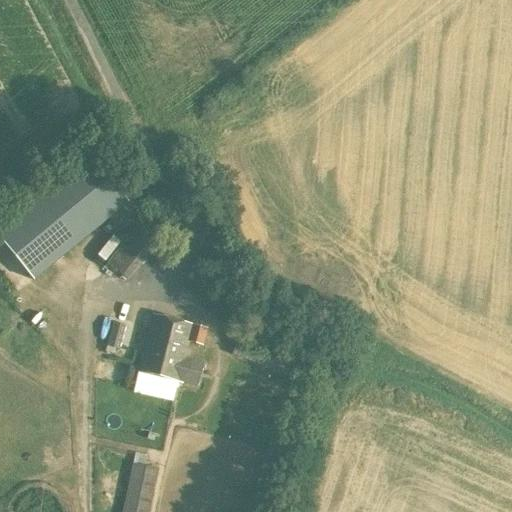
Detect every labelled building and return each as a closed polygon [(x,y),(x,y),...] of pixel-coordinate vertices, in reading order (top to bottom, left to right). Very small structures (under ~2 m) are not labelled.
[(127,203),(87,156),(85,157),(0,227),(0,241),(11,256),(20,266),(32,281),(127,203)] [(127,279),(162,235),(143,220),(108,263),(127,279)] [(201,345),(205,330),(152,315),(138,370),(196,386),(202,362),(188,359),(190,350),(185,349),(187,341),(201,345)] [(111,323),(105,347),(117,350),(124,326),(111,323)] [(237,340),(231,355),(300,383),(306,368),(237,340)] [(148,511),(157,469),(132,463),(121,511),(148,511)]
